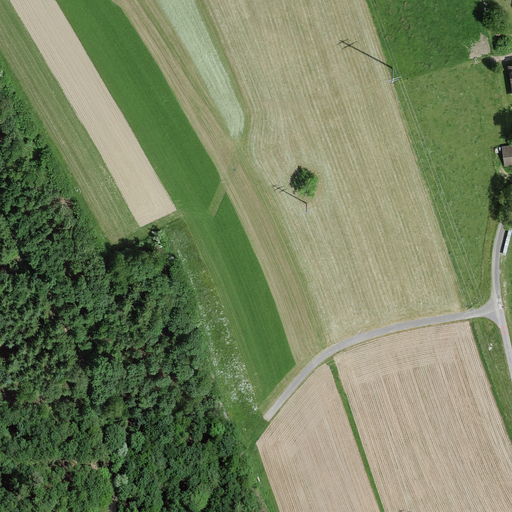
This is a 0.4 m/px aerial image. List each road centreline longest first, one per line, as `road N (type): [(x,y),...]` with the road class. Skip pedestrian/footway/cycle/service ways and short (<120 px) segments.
road 1 (track): [(511,362),(498,309),(336,347),(296,380),(202,511)]
road 2 (track): [(112,511),(94,407),(74,349),(0,200)]
